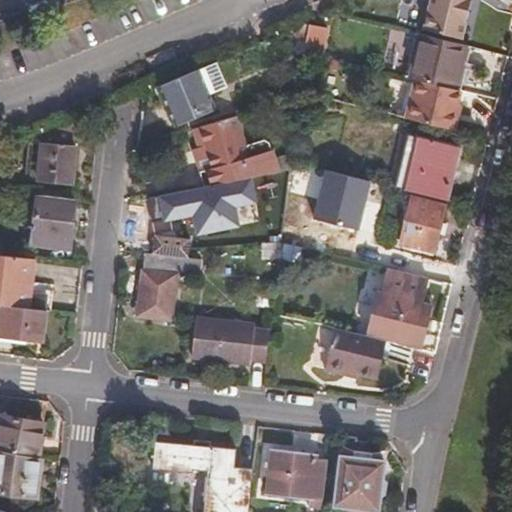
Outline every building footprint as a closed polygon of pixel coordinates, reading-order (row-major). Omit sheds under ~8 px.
[(433,0),(427,25),(435,27),(433,33),(470,42),(481,0),(433,0)] [(304,22),(299,53),(321,57),(326,26),(304,22)] [(455,91),(468,48),(424,37),(412,81),(417,82),(407,120),(451,131),(461,93),(455,91)] [(324,59),(301,53),(297,80),(335,88),(340,67),(324,63),(324,59)] [(202,67),(212,91),(229,84),(219,60),(202,67)] [(202,67),(162,83),(178,123),(218,107),(212,91),(202,67)] [(226,179),(245,175),(250,174),(271,170),(266,146),(242,151),(234,115),(191,128),(196,146),(202,144),(209,166),(203,167),(206,183),(226,179)] [(77,120),(30,138),(26,177),(40,178),(39,184),(73,187),(77,153),(74,153),(77,120)] [(413,138),(404,136),(398,159),(390,190),(399,192),(407,161),(413,138)] [(454,150),(413,138),(407,161),(399,192),(443,203),(454,150)] [(255,200),(250,174),(245,175),(226,179),(206,183),(155,194),(160,218),(189,215),(192,232),(239,225),(234,204),(255,200)] [(70,204),(35,199),(34,203),(23,202),(21,217),(33,218),(30,242),(47,243),(52,238),(66,240),(70,204)] [(442,209),(411,201),(400,244),(406,246),(402,260),(404,261),(429,267),(431,253),(435,233),(440,235),(442,226),(438,225),(442,209)] [(260,241),(260,257),(286,257),(286,242),(260,241)] [(145,258),(163,260),(177,261),(177,252),(198,251),(204,250),(205,247),(170,244),(157,243),(147,242),(145,258)] [(143,270),(177,273),(201,274),(204,250),(198,251),(177,252),(177,261),(163,260),(145,258),(143,270)] [(431,253),(429,267),(443,270),(446,257),(431,253)] [(30,260),(0,256),(0,308),(44,313),(51,314),(51,295),(26,291),(30,260)] [(403,273),(427,279),(429,267),(404,261),(403,273)] [(427,279),(403,273),(379,268),(363,336),(330,328),(320,369),(350,377),(351,374),(373,380),(384,342),(421,352),(430,307),(423,305),(427,279)] [(177,273),(143,270),(136,316),(169,321),(177,273)] [(41,344),(44,313),(0,308),(0,339),(27,342),(41,344)] [(196,319),(191,359),(237,365),(238,359),(263,362),(267,332),(254,332),(254,326),(196,319)] [(0,347),(26,350),(27,342),(0,339),(0,347)] [(43,428),(0,418),(0,495),(31,500),(36,459),(39,459),(43,428)] [(201,511),(246,511),(253,463),(233,461),(234,450),(209,446),(209,451),(193,450),(193,444),(153,439),(150,466),(190,473),(192,469),(206,471),(201,511)] [(263,449),(258,495),(309,501),(307,511),(309,511),(320,511),(327,456),(263,449)] [(333,511),(378,511),(383,467),(340,461),(333,511)]
